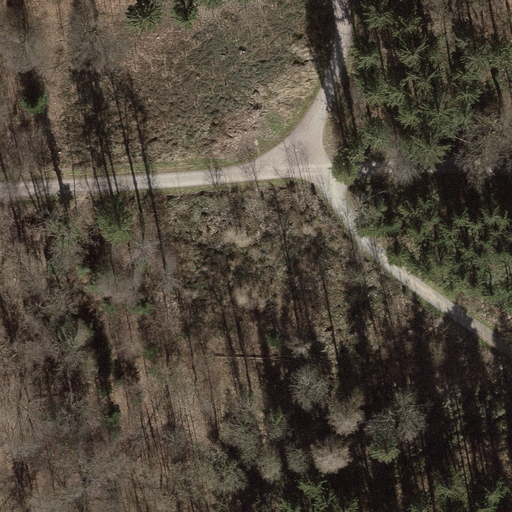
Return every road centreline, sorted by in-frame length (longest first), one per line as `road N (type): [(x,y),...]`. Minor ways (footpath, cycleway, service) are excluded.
road 1 (track): [(0,185),(511,169)]
road 2 (track): [(344,0),(348,34),(307,170),(404,276),(511,350)]
